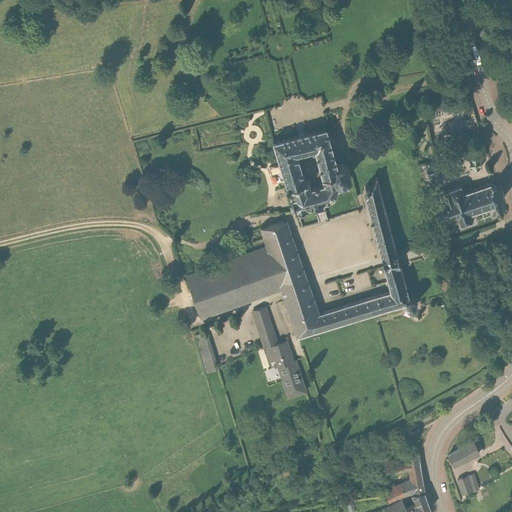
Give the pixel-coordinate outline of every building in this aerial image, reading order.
[(340,165),(338,165),(337,166),(326,129),(274,142),(295,210),(314,204),(314,205),(322,203),(321,202),(332,196),(340,182),(342,182),(344,181),(346,180),(347,179),(348,178),(349,176),(349,171),(348,169),(347,167),(345,166),(343,165),(341,165),(340,165)] [(472,165),(472,169),(479,168),(479,166),(481,166),(480,159),(478,159),(477,158),(471,159),(472,160),(469,161),(470,166),(472,165)] [(398,258),(397,253),(377,177),(375,177),(375,178),(376,179),(371,187),(370,186),(369,185),(368,185),(367,185),(365,185),(365,186),(364,188),(364,189),(366,191),(368,191),(365,196),(381,258),(383,262),(383,266),(390,290),(366,297),(324,311),(319,315),(317,310),(309,286),(308,283),(306,279),(285,220),(261,226),(267,245),(186,275),(201,317),(264,294),(280,289),(281,290),(281,289),(282,293),(283,295),(296,335),(404,303),(407,307),(409,307),(411,307),(413,307),(415,306),(416,303),(416,301),(416,300),(415,298),(413,297),(411,296),(409,296),(408,297),(399,261),(398,258)] [(494,200),(505,197),(500,184),(497,185),(496,181),(492,182),(491,182),(491,181),(490,181),(489,182),(489,184),(483,185),(483,183),(482,182),(480,183),(480,184),(479,186),(471,188),(471,186),(471,184),(469,186),(469,189),(464,190),(464,186),(464,182),(462,182),(460,184),(459,185),(458,184),(457,184),(455,184),(455,186),(453,187),(452,186),(451,185),(450,186),(449,186),(449,188),(446,189),(445,188),(444,187),(443,188),(443,190),(439,191),(440,198),(442,203),(441,204),(439,205),(439,208),(441,210),(441,211),(442,213),(441,215),(442,216),(444,216),(445,215),(446,215),(447,215),(448,224),(449,225),(451,225),(460,223),(461,225),(462,225),(463,223),(463,222),(464,222),(465,224),(466,224),(467,224),(469,221),(470,220),(472,221),(473,221),(473,219),(472,216),(471,215),(470,212),(476,210),(477,212),(478,214),(480,213),(480,211),(480,210),(485,209),(486,210),(487,211),(488,210),(489,208),(489,207),(491,206),(493,206),(494,207),(496,206),(496,205),(495,203),(494,200)] [(277,342),(265,306),(252,311),(264,346),(272,344),(287,395),(304,390),(295,359),(292,360),(286,339),(277,342)] [(217,368),(209,330),(198,333),(206,370),(217,368)] [(473,441),(447,454),(453,467),(479,453),(473,441)] [(424,491),(420,467),(418,453),(406,455),(407,459),(395,462),(396,473),(408,471),(409,478),(405,480),(401,481),(383,491),(387,502),(399,496),(400,497),(404,495),(411,493),(414,491),(415,493),(424,491)] [(467,476),(457,480),(461,494),(471,491),(473,490),(468,476),(467,476)] [(423,511),(430,509),(424,491),(415,493),(414,491),(411,493),(416,502),(406,508),(401,498),(384,507),(385,509),(384,509),(385,511),(423,511)]
